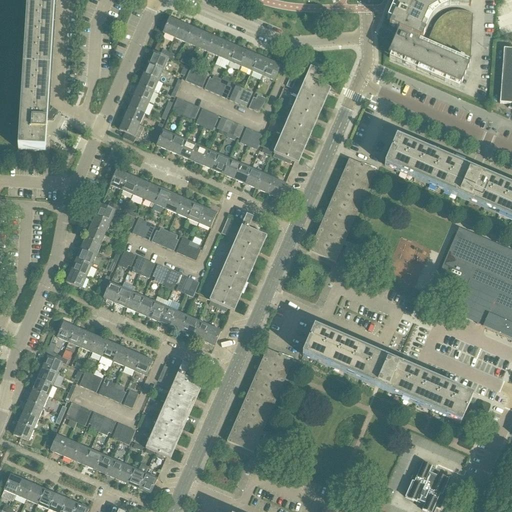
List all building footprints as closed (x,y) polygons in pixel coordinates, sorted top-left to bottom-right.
[(27,0),(19,133),(18,150),(45,152),(48,111),(49,111),(56,0),(27,0)] [(395,29),(384,53),(460,86),(469,67),(420,46),(432,18),(449,7),(470,8),(472,0),(400,0),(389,27),(395,29)] [(175,39),(181,24),(170,19),(163,34),(175,39)] [(186,44),(192,29),(181,24),(175,39),(186,44)] [(197,49),(203,33),(192,29),(186,44),(197,49)] [(208,53),(214,38),(203,33),(197,49),(208,53)] [(219,58),(225,43),(214,38),(208,53),(219,58)] [(229,63),(236,48),(225,43),(219,58),(229,63)] [(241,68),(247,53),(236,48),(229,63),(241,68)] [(510,104),(510,108),(508,108),(511,109),(511,50),(504,49),(500,104),(510,104)] [(160,56),(153,53),(148,65),(163,71),(168,60),(168,59),(166,58),(160,56)] [(251,72),(258,57),(247,53),(241,68),(251,72)] [(262,77),(269,62),(258,57),(251,72),(262,77)] [(274,82),(281,67),(269,62),(262,77),(274,82)] [(143,76),(158,83),(163,71),(148,65),(143,76)] [(275,154),(283,158),(292,161),(298,164),(331,89),(313,81),(317,71),(311,68),(274,154),(275,154)] [(190,72),(185,83),(191,85),(195,75),(190,72)] [(298,74),(293,72),(286,87),(292,89),(298,74)] [(198,76),(195,75),(191,85),(197,88),(201,77),(198,76)] [(139,87),(154,94),(158,83),(143,76),(139,87)] [(202,90),(207,79),(201,77),(197,88),(202,90)] [(205,91),(210,94),(215,83),(209,80),(205,91)] [(220,85),(215,83),(210,94),(216,96),(220,85)] [(220,85),(216,96),(221,98),(226,87),(220,85)] [(154,94),(139,87),(134,98),(149,105),(154,94)] [(229,89),(226,87),(221,98),(226,101),(231,90),(229,89)] [(234,91),(229,102),(234,104),(239,93),(234,91)] [(242,94),(239,93),(234,104),(241,107),(245,96),(242,94)] [(246,109),(251,98),(245,96),(241,107),(246,109)] [(149,105),(134,98),(129,109),(144,116),(149,105)] [(256,100),(253,99),(248,110),(254,112),(259,102),(256,100)] [(173,111),(175,113),(175,112),(178,114),(183,103),(177,100),(173,111)] [(254,112),(259,115),(264,104),(259,102),(254,112)] [(175,112),(175,113),(174,116),(182,120),(184,116),(188,105),(183,103),(178,114),(175,112)] [(188,105),(184,116),(189,118),(194,107),(188,105)] [(189,118),(184,116),(182,120),(191,123),(192,120),(195,121),(200,110),(194,107),(189,118)] [(144,116),(129,109),(124,120),(139,127),(144,116)] [(202,111),(197,122),(203,124),(208,113),(202,111)] [(203,124),(206,126),(209,127),(213,116),(208,113),(203,124)] [(219,118),(213,116),(209,127),(214,129),(219,118)] [(217,130),(220,132),(220,131),(222,133),(227,122),(222,119),(217,130)] [(139,127),(124,120),(120,131),(125,133),(122,139),(132,143),(135,137),(140,139),(144,129),(139,127)] [(228,135),(233,124),(227,122),(222,133),(228,135)] [(233,138),(238,126),(233,124),(228,135),(233,138)] [(233,138),(236,139),(239,140),(244,129),(238,126),(233,138)] [(246,130),(242,141),(247,143),(252,132),(246,130)] [(168,152),(175,137),(164,132),(157,147),(168,152)] [(247,143),(249,144),(253,146),(257,135),(252,132),(247,143)] [(258,148),(263,137),(257,135),(253,146),(258,148)] [(179,157),(186,141),(175,137),(168,152),(179,157)] [(386,162),(385,166),(511,221),(511,191),(480,178),(484,170),(472,165),(469,173),(396,142),(397,139),(396,139),(393,148),(389,146),(383,161),(386,162)] [(190,162),(197,146),(186,141),(179,157),(190,162)] [(201,166),(208,151),(197,146),(190,162),(201,166)] [(208,151),(201,166),(212,171),(219,156),(208,151)] [(219,156),(212,171),(223,176),(229,160),(219,156)] [(229,160),(223,176),(234,180),(240,165),(229,160)] [(349,160),(309,252),(333,263),(373,171),(349,160)] [(245,185),(251,170),(240,165),(234,180),(245,185)] [(256,190),(262,175),(251,170),(245,185),(256,190)] [(122,191),(128,176),(117,171),(110,186),(122,191)] [(267,195),(274,179),(262,175),(256,190),(267,195)] [(133,196),(139,181),(128,176),(122,191),(133,196)] [(274,179),(267,195),(279,200),(286,185),(274,179)] [(144,201),(150,186),(139,181),(133,196),(144,201)] [(155,205),(161,190),(150,186),(144,201),(155,205)] [(162,209),(166,210),(172,195),(161,190),(155,205),(153,211),(160,214),(162,209)] [(176,215),(183,200),(172,195),(166,210),(176,215)] [(188,220),(194,205),(183,200),(176,215),(188,220)] [(108,208),(101,205),(96,217),(111,223),(116,212),(114,211),(108,208)] [(198,224),(205,209),(194,205),(188,220),(198,224)] [(210,229),(217,214),(205,209),(198,224),(210,229)] [(210,302),(211,302),(219,305),(227,309),(235,312),(267,237),(249,229),(253,218),(247,216),(210,302)] [(111,223),(96,217),(91,228),(106,235),(111,223)] [(228,219),(221,234),(226,236),(233,221),(228,219)] [(137,224),(142,226),(138,237),(143,240),(148,228),(145,227),(147,224),(138,220),(137,224)] [(132,235),(138,237),(142,226),(137,224),(132,235)] [(86,239),(101,245),(106,235),(91,228),(86,239)] [(143,240),(149,242),(154,231),(148,228),(143,240)] [(511,252),(459,229),(436,281),(461,292),(452,314),(466,320),(480,287),(483,281),(490,264),(506,271),(482,327),(511,339),(511,252)] [(159,233),(156,232),(151,243),(168,250),(173,239),(167,237),(169,233),(160,230),(159,233)] [(129,235),(125,233),(118,250),(122,252),(129,235)] [(167,237),(173,239),(168,250),(174,253),(178,242),(176,240),(177,237),(169,233),(167,237)] [(82,250),(96,256),(101,245),(86,239),(82,250)] [(181,243),(176,254),(182,256),(187,245),(181,243)] [(348,244),(345,253),(349,255),(350,252),(356,254),(359,248),(348,244)] [(190,247),(187,245),(182,256),(187,259),(190,253),(192,248),(190,247)] [(198,250),(192,248),(190,253),(198,257),(201,251),(198,250)] [(96,256),(82,250),(77,261),(91,268),(96,256)] [(130,254),(124,252),(118,267),(127,271),(128,267),(125,266),(130,254)] [(187,259),(196,262),(198,257),(190,253),(187,259)] [(130,254),(125,266),(128,267),(131,268),(136,257),(130,254)] [(132,273),(136,275),(135,278),(138,279),(140,276),(142,273),(139,272),(144,261),(138,258),(132,273)] [(91,268),(77,261),(72,272),(87,279),(91,268)] [(139,272),(142,273),(145,274),(149,263),(144,261),(139,272)] [(150,276),(155,265),(149,263),(145,274),(150,276)] [(480,287),(466,320),(482,327),(506,271),(490,264),(483,281),(480,287)] [(153,277),(156,279),(158,280),(163,269),(158,266),(153,277)] [(158,280),(156,279),(154,282),(162,286),(164,282),(169,271),(163,269),(158,280)] [(169,271),(164,282),(169,285),(174,273),(169,271)] [(67,283),(82,290),(87,279),(72,272),(67,283)] [(169,285),(164,282),(162,286),(171,289),(172,286),(175,287),(180,276),(174,273),(169,285)] [(182,277),(178,288),(183,290),(188,279),(182,277)] [(183,290),(186,292),(189,293),(194,282),(188,279),(183,290)] [(189,293),(186,292),(184,295),(193,299),(199,284),(194,282),(189,293)] [(116,305),(122,289),(111,284),(104,299),(116,305)] [(127,309),(133,294),(122,289),(116,305),(127,309)] [(138,314),(144,299),(133,294),(127,309),(138,314)] [(149,319),(155,304),(144,299),(138,314),(149,319)] [(447,308),(450,302),(443,299),(441,305),(447,308)] [(170,328),(177,313),(179,309),(172,306),(172,305),(168,303),(165,308),(166,309),(160,324),(170,328)] [(165,308),(155,304),(149,319),(160,324),(166,309),(165,308)] [(181,333),(188,318),(177,313),(170,328),(181,333)] [(192,338),(199,323),(188,318),(181,333),(192,338)] [(64,323),(57,338),(69,343),(76,328),(64,323)] [(203,342),(210,328),(199,323),(192,338),(203,342)] [(76,328),(69,343),(80,348),(86,333),(76,328)] [(210,328),(203,342),(215,347),(221,333),(210,328)] [(307,336),(301,350),(304,352),(302,356),(431,412),(434,413),(461,425),(463,420),(472,424),(478,410),(469,406),(473,397),(400,365),(402,360),(390,355),(388,360),(314,328),(311,337),(307,336)] [(86,333),(80,348),(91,353),(97,338),(86,333)] [(97,338),(91,353),(101,358),(108,342),(97,338)] [(108,342),(101,358),(112,362),(119,347),(108,342)] [(51,344),(45,357),(47,358),(54,361),(57,355),(52,353),(55,346),(51,344)] [(119,347),(112,362),(123,367),(130,352),(119,347)] [(267,350),(227,442),(251,452),(291,361),(267,350)] [(66,366),(68,360),(70,361),(73,354),(66,351),(63,358),(60,363),(66,366)] [(130,352),(123,367),(134,372),(141,357),(130,352)] [(146,377),(152,362),(141,357),(134,372),(146,377)] [(54,361),(47,358),(42,369),(58,376),(63,365),(66,366),(60,363),(54,361)] [(74,368),(83,372),(85,367),(76,363),(74,368)] [(155,454),(163,457),(170,461),(203,385),(185,377),(189,367),(183,364),(145,450),(146,450),(155,454)] [(164,367),(157,382),(162,384),(169,369),(164,367)] [(58,376),(42,369),(38,380),(53,387),(58,376)] [(84,376),(79,387),(84,389),(89,378),(84,376)] [(92,379),(89,378),(84,389),(90,391),(95,380),(92,379)] [(53,387),(38,380),(33,391),(48,398),(53,387)] [(90,391),(96,394),(100,383),(95,380),(90,391)] [(106,385),(103,384),(98,395),(104,397),(109,386),(106,385)] [(104,397),(109,400),(114,389),(109,386),(104,397)] [(115,402),(120,391),(114,389),(109,400),(115,402)] [(48,398),(33,391),(28,402),(44,409),(48,398)] [(122,392),(120,391),(115,402),(120,405),(125,393),(123,392),(122,392)] [(128,395),(125,400),(134,404),(137,398),(128,395)] [(125,400),(123,406),(132,409),(134,404),(125,400)] [(44,409),(28,402),(24,413),(39,419),(44,409)] [(66,415),(69,416),(75,419),(80,408),(71,404),(66,415)] [(80,408),(75,419),(78,420),(80,421),(85,410),(80,408)] [(86,424),(91,412),(85,410),(80,421),(86,424)] [(39,419),(24,413),(19,424),(34,430),(39,419)] [(89,425),(91,426),(94,427),(99,416),(93,414),(89,425)] [(68,420),(69,421),(67,426),(74,429),(76,423),(78,420),(75,419),(69,416),(66,415),(65,419),(68,420)] [(99,416),(94,427),(100,429),(104,418),(99,416)] [(105,432),(110,421),(104,418),(100,429),(105,432)] [(105,432),(108,433),(111,434),(116,423),(110,421),(105,432)] [(14,435),(29,442),(34,430),(19,424),(14,435)] [(124,427),(118,424),(113,435),(119,438),(124,427)] [(119,438),(123,439),(125,440),(129,429),(124,427),(119,438)] [(130,443),(135,432),(129,429),(125,440),(130,443)] [(264,440),(262,443),(266,445),(268,442),(274,444),(276,439),(266,434),(266,435),(265,434),(262,439),(264,440)] [(63,456),(69,441),(58,436),(51,451),(63,456)] [(74,461),(80,446),(69,441),(63,456),(74,461)] [(80,446),(74,461),(85,466),(85,464),(91,451),(80,446)] [(91,451),(85,464),(85,466),(96,471),(99,464),(102,456),(91,451)] [(102,456),(99,464),(96,471),(107,476),(112,464),(113,460),(102,456)] [(113,460),(112,464),(107,476),(118,481),(124,465),(113,460)] [(417,501),(425,504),(422,511),(425,511),(435,511),(449,480),(438,475),(437,477),(429,474),(432,467),(426,464),(423,463),(420,462),(405,498),(416,503),(417,501)] [(128,485),(135,470),(124,465),(118,481),(128,485)] [(139,490),(146,475),(135,470),(128,485),(139,490)] [(158,480),(146,475),(139,490),(151,495),(158,480)] [(16,496),(23,481),(12,476),(5,491),(16,496)] [(27,501),(34,486),(23,481),(16,496),(27,501)] [(38,506),(45,490),(34,486),(27,501),(38,506)] [(50,510),(56,495),(45,490),(38,506),(50,510)] [(364,498),(371,500),(374,494),(367,492),(364,498)] [(53,511),(61,511),(67,500),(56,495),(50,510),(53,511)] [(74,511),(78,505),(67,500),(61,511),(74,511)]
